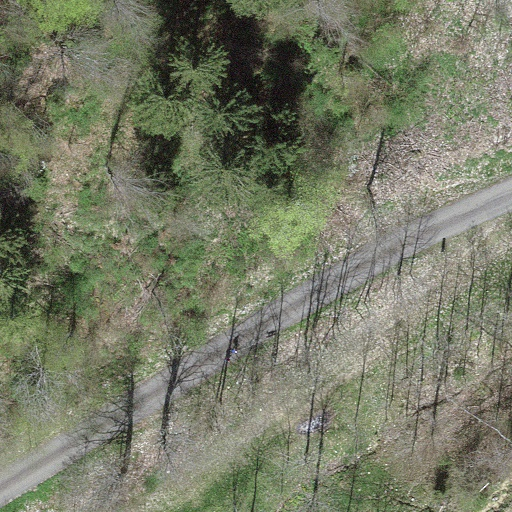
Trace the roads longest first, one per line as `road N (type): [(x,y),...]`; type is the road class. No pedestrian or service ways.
road 1 (unclassified): [(0,487),(440,219),(511,188)]
road 2 (track): [(145,511),(456,276),(511,193)]
